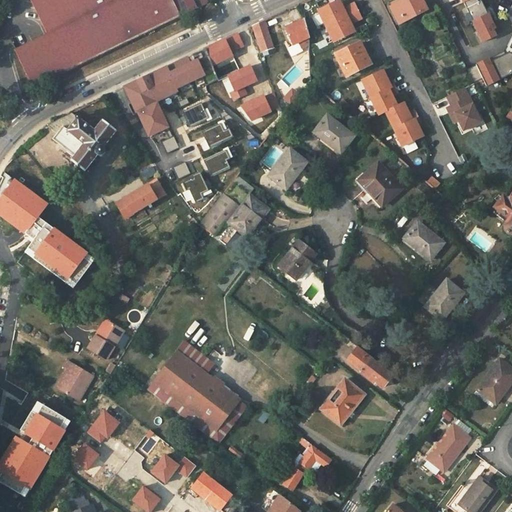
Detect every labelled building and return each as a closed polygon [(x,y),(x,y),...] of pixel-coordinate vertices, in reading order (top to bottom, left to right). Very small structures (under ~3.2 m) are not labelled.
[(15,50),(33,88),(181,16),(174,3),(172,0),(30,0),(47,34),(15,50)] [(339,0),(319,10),(326,26),(359,10),(355,3),(343,8),(339,0)] [(422,0),(403,0),(391,7),(399,24),(428,9),(422,0)] [(496,35),(493,29),(495,28),(489,17),(491,16),(489,11),(487,12),(481,1),(482,0),(462,0),(483,41),(496,35)] [(359,10),(326,26),(334,42),(355,32),(351,24),(362,18),(359,10)] [(305,19),(285,29),(293,45),(299,42),(302,48),(305,46),(306,44),(309,42),(309,33),(305,19)] [(264,21),(254,26),(262,51),(273,47),(264,21)] [(227,44),(230,52),(241,47),(238,39),(227,44)] [(225,41),(207,49),(213,66),(232,57),(230,52),(227,44),(225,41)] [(346,48),(335,53),(342,66),(343,65),(348,75),(371,64),(360,43),(347,50),(346,48)] [(511,44),(508,43),(507,44),(511,46),(511,54),(509,53),(490,62),(488,59),(467,69),(474,83),(483,78),(486,86),(511,73),(511,44)] [(139,112),(151,136),(163,130),(168,127),(170,126),(162,111),(150,86),(153,84),(160,99),(179,90),(178,87),(205,73),(198,59),(191,62),(188,57),(167,67),(126,87),(133,102),(138,100),(142,110),(139,112)] [(342,66),(340,67),(345,77),(348,75),(343,65),(342,66)] [(226,76),(232,90),(228,92),(231,100),(244,95),(240,87),(255,80),(249,66),(226,76)] [(362,80),(371,98),(395,86),(391,78),(387,80),(382,70),(362,80)] [(310,83),(306,88),(311,92),(315,87),(310,83)] [(150,86),(162,111),(165,109),(160,99),(153,84),(150,86)] [(395,86),(371,98),(379,115),(386,112),(397,106),(392,96),(399,93),(395,86)] [(464,89),(447,97),(463,131),(481,123),(464,89)] [(279,106),(275,94),(263,99),(268,111),(279,106)] [(263,99),(262,97),(241,105),(251,119),(268,113),(268,111),(263,99)] [(138,100),(133,102),(132,103),(137,113),(139,112),(142,110),(138,100)] [(201,110),(198,103),(180,112),(187,126),(202,119),(205,118),(201,110)] [(419,117),(415,110),(409,113),(404,103),(397,106),(386,112),(394,129),(419,117)] [(205,118),(202,119),(203,121),(209,118),(204,108),(201,110),(205,118)] [(50,124),(47,126),(57,134),(63,126),(68,130),(78,118),(71,112),(62,117),(50,124)] [(327,115),(314,133),(341,153),(354,136),(327,115)] [(423,136),(418,126),(422,124),(419,117),(394,129),(403,146),(423,136)] [(104,148),(116,131),(102,120),(94,131),(78,118),(68,130),(63,126),(57,134),(53,139),(75,156),(71,160),(85,171),(98,155),(99,156),(103,155),(106,152),(105,149),(104,148)] [(220,130),(224,129),(220,120),(214,122),(215,125),(217,124),(220,130)] [(200,132),(207,146),(229,136),(226,128),(224,129),(220,130),(217,124),(215,125),(200,132)] [(168,139),(172,137),(168,127),(163,130),(168,139)] [(177,147),(172,137),(168,139),(162,142),(167,152),(177,147)] [(228,167),(225,160),(231,157),(226,148),(202,160),(206,169),(209,168),(212,175),(228,167)] [(290,149),(269,176),(286,189),(307,162),(290,149)] [(190,172),(185,162),(175,167),(180,177),(190,172)] [(382,206),(402,188),(378,163),(362,178),(371,189),(369,191),(382,206)] [(151,164),(141,170),(147,179),(157,173),(151,164)] [(25,253),(72,288),(95,257),(47,222),(38,215),(45,205),(3,173),(0,178),(0,215),(34,240),(25,253)] [(203,182),(200,175),(192,179),(182,184),(186,192),(188,190),(194,201),(209,194),(206,187),(210,186),(207,180),(203,182)] [(237,175),(200,224),(215,235),(226,221),(238,230),(247,237),(269,210),(249,194),(239,187),(244,181),(237,175)] [(440,184),(431,177),(427,182),(435,189),(440,184)] [(371,189),(362,178),(359,180),(369,191),(371,189)] [(156,179),(116,204),(125,219),(148,205),(150,208),(152,206),(150,203),(165,194),(156,179)] [(244,181),(239,187),(249,194),(253,189),(244,181)] [(423,183),(419,188),(425,194),(430,189),(423,183)] [(188,190),(186,192),(191,203),(194,201),(188,190)] [(503,196),(495,207),(496,208),(510,219),(507,223),(506,225),(505,227),(506,229),(507,231),(509,233),(511,233),(511,194),(508,199),(503,196)] [(493,212),(507,223),(510,219),(496,208),(493,212)] [(226,221),(215,235),(226,244),(238,230),(226,221)] [(431,260),(444,243),(417,221),(404,238),(431,260)] [(199,225),(191,238),(196,241),(203,228),(199,225)] [(298,240),(279,266),(296,280),(316,254),(298,240)] [(447,280),(425,306),(442,320),(464,293),(447,280)] [(126,304),(129,298),(122,294),(119,299),(126,304)] [(106,319),(96,335),(99,337),(108,321),(106,319)] [(96,335),(88,349),(106,360),(124,330),(108,321),(99,337),(96,335)] [(358,347),(348,360),(362,372),(361,373),(374,383),(375,381),(383,388),(392,376),(372,360),(373,359),(358,347)] [(212,379),(176,352),(154,381),(217,430),(240,400),(222,387),(212,379)] [(237,357),(227,365),(237,376),(247,368),(237,357)] [(511,369),(499,359),(477,389),(494,402),(502,392),(503,393),(511,381),(511,369)] [(79,401),(94,376),(68,360),(64,367),(66,369),(68,370),(57,388),(79,401)] [(112,363),(107,372),(111,374),(116,366),(112,363)] [(57,388),(68,370),(66,369),(55,387),(57,388)] [(223,384),(214,377),(212,379),(222,387),(223,384)] [(364,394),(345,379),(329,399),(321,409),(340,425),(364,394)] [(502,392),(494,402),(495,404),(503,393),(502,392)] [(321,409),(329,399),(327,397),(319,407),(321,409)] [(31,446),(18,438),(0,467),(0,482),(25,498),(72,421),(40,401),(22,431),(35,439),(31,446)] [(107,438),(119,422),(104,410),(87,432),(100,442),(105,436),(107,438)] [(448,411),(443,416),(450,420),(454,415),(448,411)] [(265,412),(260,419),(264,422),(269,415),(265,412)] [(453,425),(427,459),(441,470),(452,456),(454,458),(470,438),(453,425)] [(290,474),(284,484),(292,489),(307,467),(314,472),(321,463),(326,467),(331,460),(312,446),(313,446),(303,438),(299,442),(306,448),(307,447),(310,449),(304,456),(300,453),(286,471),(290,474)] [(102,456),(89,445),(77,460),(91,471),(102,456)] [(232,446),(227,451),(240,461),(244,456),(232,446)] [(186,458),(182,464),(170,455),(157,471),(171,482),(181,470),(188,476),(196,466),(186,458)] [(452,456),(441,470),(444,472),(454,458),(452,456)] [(219,510),(231,495),(204,473),(191,488),(219,510)] [(479,477),(459,504),(469,511),(479,511),(496,490),(479,477)] [(151,511),(161,500),(145,487),(133,501),(147,511),(151,511)] [(272,508),(268,511),(301,511),(292,504),(274,490),(264,503),(272,508)] [(333,495),(328,502),(339,509),(343,502),(333,495)] [(87,501),(70,507),(71,511),(74,511),(89,506),(87,501)]
